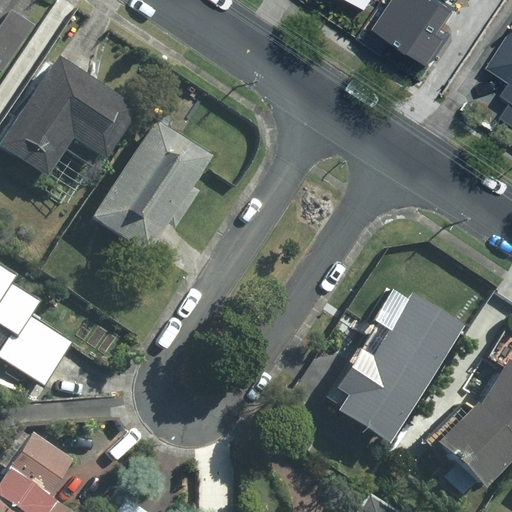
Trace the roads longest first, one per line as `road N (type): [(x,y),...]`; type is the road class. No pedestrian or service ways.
road 1 (residential): [(401,146),(228,402),(206,418),(171,411),(159,387),(164,359),(327,97)]
road 2 (residential): [(181,0),(327,97)]
road 3 (residential): [(401,146),(511,219)]
